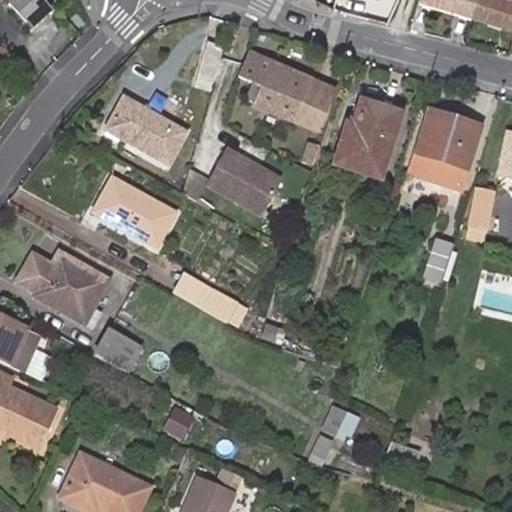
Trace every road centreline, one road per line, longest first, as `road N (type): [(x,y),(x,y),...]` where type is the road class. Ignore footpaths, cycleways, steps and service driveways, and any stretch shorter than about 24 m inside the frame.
road 1 (residential): [(267,1),(329,28),(511,74)]
road 2 (residential): [(125,24),(71,79),(0,173)]
